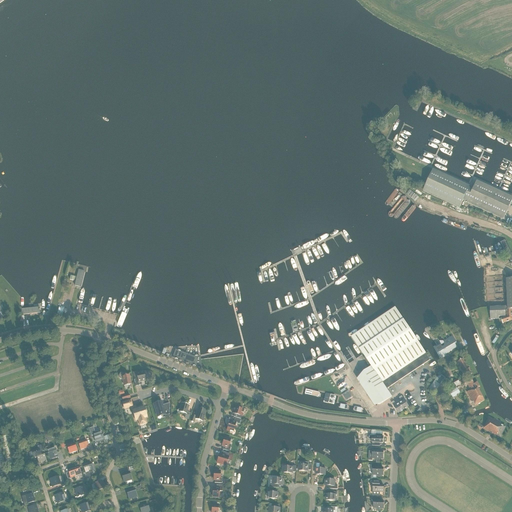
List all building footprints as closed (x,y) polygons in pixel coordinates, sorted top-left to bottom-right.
[(473,189),(469,187),(469,186),(433,169),(425,185),(423,191),(460,208),(463,200),(467,202),(467,203),(503,219),(511,200),(511,196),(477,181),(473,189)] [(422,202),(424,197),(415,193),(413,198),(422,202)] [(511,253),(504,239),(499,241),(509,263),(511,261),(511,253)] [(84,271),(78,270),(74,286),(81,287),(84,271)] [(511,278),(506,279),(507,306),(490,307),(490,319),(499,319),(499,317),(505,316),(505,310),(506,310),(506,317),(501,319),(503,324),(511,320),(511,313),(511,312),(511,278)] [(41,306),(21,308),(21,315),(41,313),(41,306)] [(395,308),(351,337),(365,357),(364,358),(367,363),(368,363),(382,382),(387,389),(430,360),(425,353),(395,308)] [(456,342),(452,337),(443,342),(443,341),(439,341),(441,344),(433,348),(440,359),(446,355),(445,353),(457,346),(455,343),(456,342)] [(195,365),(200,367),(199,357),(193,357),(175,351),(174,353),(174,352),(173,354),(173,355),(173,357),(193,364),(192,366),(195,367),(195,365)] [(468,369),(462,359),(458,361),(466,377),(472,374),(469,368),(468,369)] [(378,404),(380,403),(391,397),(372,368),(362,375),(360,376),(360,378),(359,380),(359,381),(360,383),(372,402),(374,403),(376,404),(378,404)] [(136,372),(132,373),(133,376),(135,386),(139,385),(141,385),(141,382),(145,381),(144,376),(146,375),(145,371),(136,373),(136,372)] [(125,375),(124,374),(123,373),(122,373),(120,373),(119,374),(119,376),(119,377),(120,379),(121,379),(122,379),(124,386),(130,384),(128,375),(125,375)] [(435,393),(437,390),(436,390),(438,387),(437,387),(443,380),(438,376),(429,388),(435,393)] [(460,384),(459,381),(457,379),(452,381),(456,388),(461,385),(460,384)] [(474,384),(472,380),(466,383),(471,390),(467,392),(474,406),(484,400),(478,388),(480,387),(477,382),(474,384)] [(346,401),(352,397),(348,391),(342,395),(346,401)] [(400,404),(403,410),(408,407),(404,401),(402,396),(399,398),(402,402),(400,404)] [(123,410),(133,407),(131,399),(121,402),(123,410)] [(161,402),(153,404),(157,418),(169,414),(169,403),(162,405),(161,402)] [(187,405),(186,402),(183,404),(181,403),(179,409),(177,411),(178,414),(181,412),(186,414),(185,418),(188,419),(190,413),(187,412),(189,406),(187,405)] [(403,410),(400,404),(396,406),(394,402),(391,403),(394,407),(398,413),(403,410)] [(145,421),(144,417),(146,416),(144,407),(132,410),(135,420),(138,419),(139,423),(140,423),(141,423),(143,422),(144,422),(145,421)] [(237,408),(234,407),(232,413),(234,414),(233,417),(241,419),(243,410),(240,409),(237,408)] [(204,410),(203,409),(201,408),(200,409),(198,408),(198,409),(197,413),(196,413),(196,414),(195,416),(192,415),(190,421),(194,423),(195,419),(203,421),(204,415),(205,411),(206,411),(204,410)] [(479,424),(477,428),(481,431),(483,428),(494,435),(495,434),(501,437),(505,427),(500,425),(500,423),(489,417),(484,427),(483,427),(483,426),(479,424)] [(239,424),(240,420),(235,419),(234,422),(230,421),(227,430),(233,432),(234,428),(234,429),(235,426),(234,426),(235,423),(239,424)] [(93,427),(89,429),(91,436),(93,435),(96,443),(103,440),(103,439),(101,433),(98,434),(98,431),(95,432),(93,427)] [(380,437),(380,434),(376,434),(375,436),(373,436),(370,435),(368,439),(372,439),(372,446),(380,446),(380,443),(382,443),(383,437),(380,437)] [(8,466),(16,464),(9,435),(1,437),(8,466)] [(229,445),(230,442),(229,442),(230,439),(225,437),(222,446),(223,446),(222,449),(229,451),(230,448),(228,447),(228,444),(229,445)] [(81,450),(88,447),(86,440),(78,442),(81,450)] [(69,454),(77,451),(74,444),(67,446),(69,454)] [(45,452),(43,445),(38,447),(39,449),(32,451),(34,458),(37,457),(38,462),(46,460),(43,452),(45,452)] [(50,458),(57,456),(55,448),(47,451),(50,458)] [(382,459),(383,452),(379,452),(380,448),(371,448),(371,452),(372,452),(372,459),(375,459),(375,461),(379,461),(379,459),(382,459)] [(227,456),(228,454),(221,452),(220,455),(219,454),(217,463),(226,466),(229,456),(227,456)] [(311,470),(311,464),(309,464),(309,462),(304,462),(304,465),(302,465),(299,465),(298,471),(307,471),(307,470),(311,470)] [(85,473),(93,470),(90,463),(83,465),(85,473)] [(383,476),(383,468),(380,468),(380,465),(371,465),(370,468),(373,468),(373,475),(377,475),(377,477),(380,477),(380,476),(383,476)] [(319,469),(316,469),(316,466),(313,466),(313,471),(316,471),(316,474),(325,475),(325,469),(322,469),(319,469)] [(68,472),(65,473),(67,479),(74,477),(81,474),(78,467),(68,471),(68,472)] [(220,477),(220,474),(219,474),(220,471),(214,471),(213,480),(214,480),(214,483),(221,483),(222,480),(219,480),(219,477),(220,477)] [(124,482),(131,480),(129,472),(121,475),(124,482)] [(52,487),(60,484),(58,477),(50,479),(52,487)] [(282,485),(282,479),(273,479),(273,484),(270,484),(269,487),(278,488),(279,485),(282,485)] [(331,480),(329,479),(329,480),(326,480),(325,485),(328,486),(328,489),(327,489),(337,489),(337,486),(334,486),(334,480),(331,480)] [(97,491),(104,488),(102,481),(94,483),(97,491)] [(380,483),(380,482),(379,482),(371,482),(371,487),(373,488),(373,491),(383,492),(384,486),(379,485),(379,483),(380,483)] [(222,491),(223,485),(216,485),(216,488),(213,488),(212,497),(218,497),(218,494),(219,494),(219,492),(218,492),(219,491),(222,491)] [(77,497),(85,494),(82,487),(75,489),(77,497)] [(129,499),(136,496),(134,489),(127,491),(129,499)] [(278,499),(278,493),(276,493),(276,490),(267,489),(267,493),(268,493),(268,498),(271,499),(274,499),(278,499)] [(337,495),(337,492),(328,491),(327,494),(326,494),(326,500),(329,500),(329,501),(332,501),(332,500),(335,501),(335,495),(337,495)] [(57,503),(65,501),(63,493),(55,496),(57,503)] [(25,496),(22,497),(25,506),(28,505),(27,504),(35,501),(33,494),(25,496)] [(384,509),(384,502),(381,502),(381,498),(372,498),(372,501),(374,502),(373,509),(377,509),(377,510),(381,511),(381,509),(384,509)] [(82,511),(85,511),(90,511),(88,503),(80,506),(82,511)]
